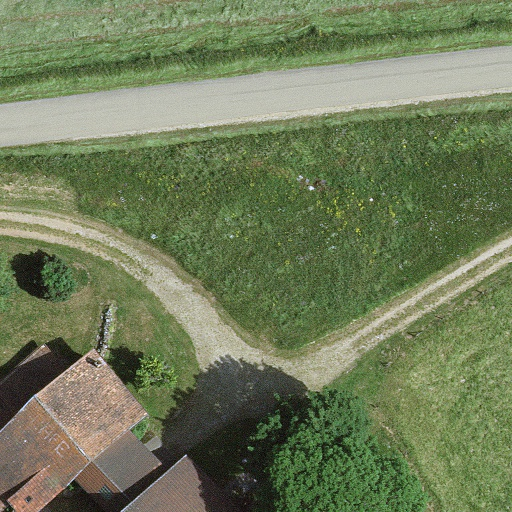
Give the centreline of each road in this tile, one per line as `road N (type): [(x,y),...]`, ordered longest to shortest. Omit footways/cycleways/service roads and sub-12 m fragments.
road 1 (track): [(0,238),(47,234),(171,280),(270,403),(511,249)]
road 2 (tertiary): [(511,69),(0,127)]
